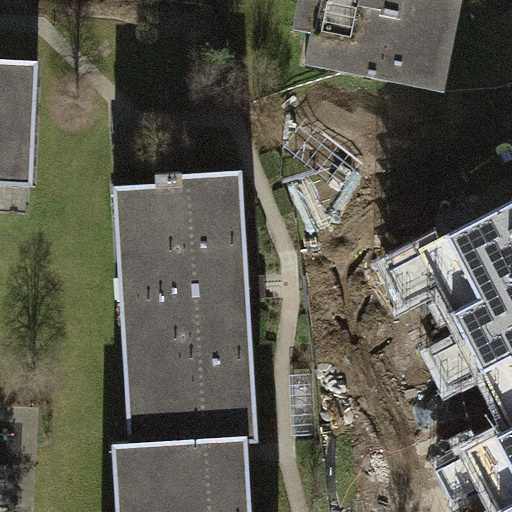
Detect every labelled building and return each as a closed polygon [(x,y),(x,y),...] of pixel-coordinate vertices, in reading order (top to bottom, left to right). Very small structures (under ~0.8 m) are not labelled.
[(473,0),(327,0),(310,88),(449,116),(473,0)] [(0,86),(0,208),(37,210),(42,89),(0,86)] [(259,431),(241,169),(114,178),(132,439),(239,433),(259,431)] [(511,199),(407,254),(504,437),(511,432),(511,199)] [(477,511),(511,511),(511,432),(504,437),(452,464),(477,511)] [(243,511),(239,433),(132,439),(115,440),(119,511),(243,511)]
